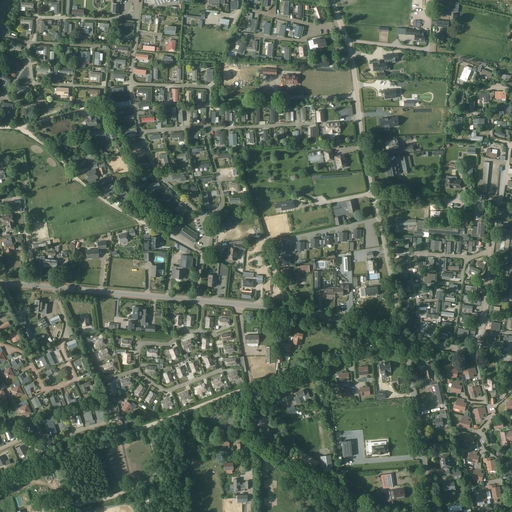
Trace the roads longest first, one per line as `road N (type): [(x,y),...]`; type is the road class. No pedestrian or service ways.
road 1 (unclassified): [(404,338),(270,307),(0,282)]
road 2 (track): [(24,464),(357,349),(370,328)]
road 3 (residential): [(404,338),(346,41),(330,0)]
road 4 (unknown): [(223,228),(215,255),(201,254),(92,193),(19,127),(0,127)]
road 5 (residential): [(432,511),(404,338)]
road 6 (unknown): [(93,46),(35,43),(38,19),(115,18)]
road 7 (unknown): [(79,507),(151,480),(156,467),(145,427)]
road 8 (residential): [(465,258),(408,253),(418,317)]
